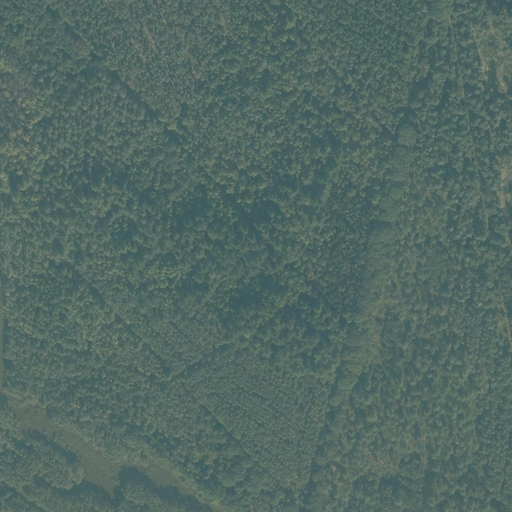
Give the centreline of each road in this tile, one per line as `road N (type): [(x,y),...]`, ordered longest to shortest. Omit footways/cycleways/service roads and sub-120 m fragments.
road 1 (track): [(222,511),(108,426),(0,391)]
road 2 (track): [(316,511),(329,458),(511,502)]
